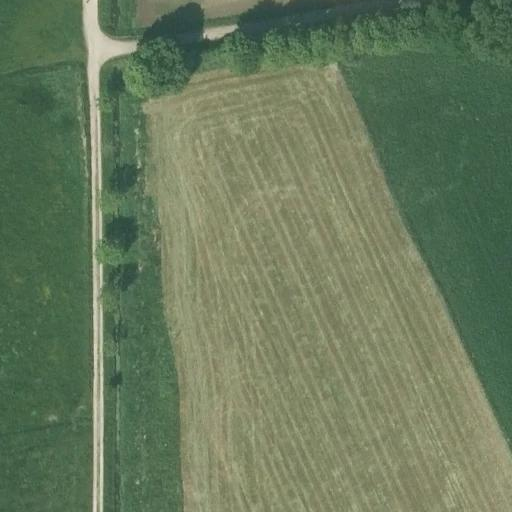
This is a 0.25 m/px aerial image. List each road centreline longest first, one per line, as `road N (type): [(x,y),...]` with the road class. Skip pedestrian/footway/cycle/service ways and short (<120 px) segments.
road 1 (track): [(94,53),(97,511)]
road 2 (track): [(410,0),(94,53)]
